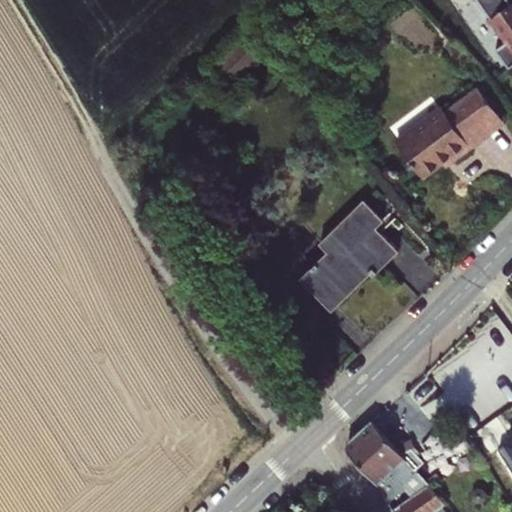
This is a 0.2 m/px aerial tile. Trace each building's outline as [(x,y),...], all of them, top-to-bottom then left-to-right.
[(493,18),(490,20),(503,40),(496,45),(511,67),(511,0),(497,0),(498,1),(487,9),(493,18)] [(245,35),(240,39),(261,59),(265,54),(245,35)] [(219,59),(241,80),(261,59),(240,39),(239,38),(219,59)] [(241,80),(219,59),(215,64),(237,85),(241,80)] [(479,87),(445,111),(467,141),(500,116),(479,87)] [(396,139),(423,178),(443,162),(451,156),(455,161),(472,148),(467,141),(445,111),(442,107),(396,139)] [(505,123),(500,116),(467,141),(472,148),(505,123)] [(451,156),(443,162),(446,167),(455,161),(451,156)] [(389,224),(365,198),(319,242),(327,251),(304,274),(330,301),(365,267),(373,276),(400,250),(381,233),(389,224)] [(456,345),(474,364),(486,351),(468,332),(456,345)] [(459,379),(467,371),(474,364),(456,345),(428,370),(476,446),(511,423),(511,398),(511,397),(491,409),(481,415),(459,379)] [(491,409),(467,371),(459,379),(481,415),(491,409)] [(402,453),(373,420),(347,443),(348,451),(381,486),(394,511),(435,511),(448,504),(419,472),(426,464),(412,448),(402,453)]
